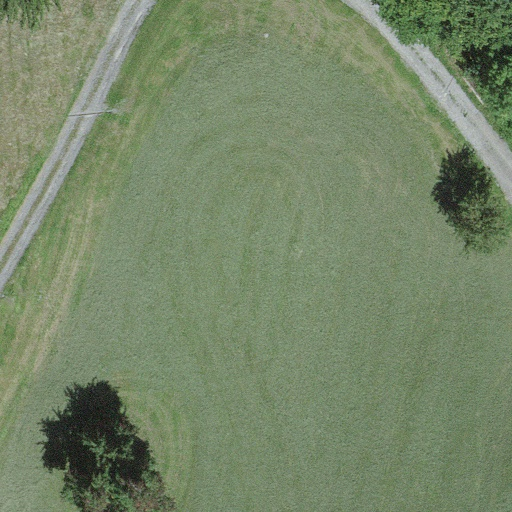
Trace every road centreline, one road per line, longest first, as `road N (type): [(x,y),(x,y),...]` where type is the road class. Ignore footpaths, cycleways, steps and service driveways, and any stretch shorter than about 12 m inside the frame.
road 1 (track): [(0,298),(137,0)]
road 2 (track): [(399,0),(441,49),(511,160)]
